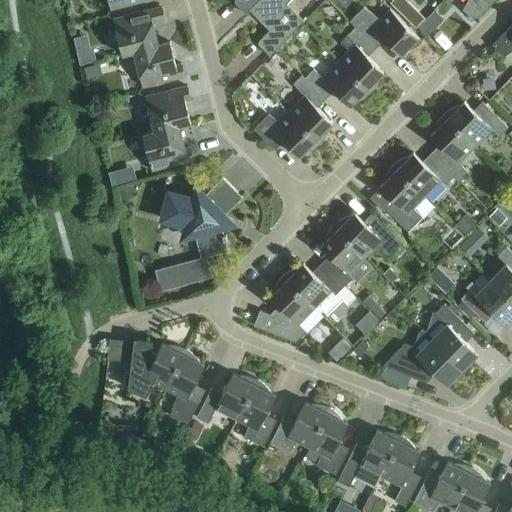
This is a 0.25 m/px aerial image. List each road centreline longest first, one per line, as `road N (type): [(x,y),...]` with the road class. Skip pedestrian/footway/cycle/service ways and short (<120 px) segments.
road 1 (residential): [(308,207),(511,3)]
road 2 (residential): [(471,429),(246,341),(219,309)]
road 3 (residential): [(194,0),(228,128),(308,207)]
road 4 (residential): [(308,207),(227,290),(219,309)]
